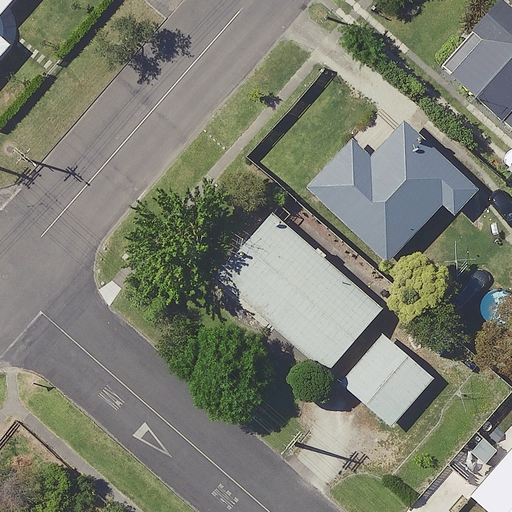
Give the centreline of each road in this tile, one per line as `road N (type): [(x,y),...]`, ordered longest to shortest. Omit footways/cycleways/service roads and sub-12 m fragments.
road 1 (tertiary): [(4,279),(252,0)]
road 2 (residential): [(4,279),(270,511)]
